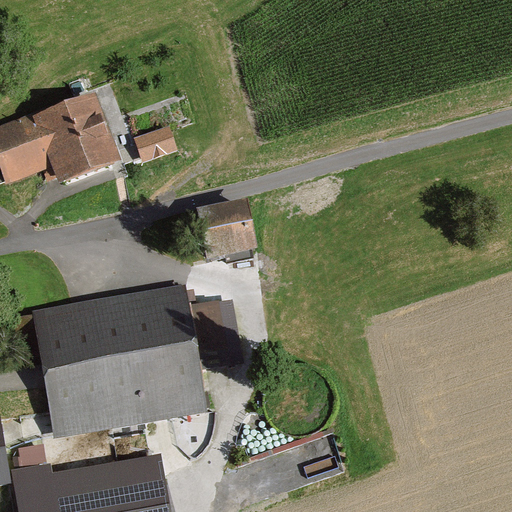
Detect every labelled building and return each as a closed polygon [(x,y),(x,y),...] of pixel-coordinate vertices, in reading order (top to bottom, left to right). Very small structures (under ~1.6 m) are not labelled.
[(95,96),(0,130),(0,139),(13,177),(57,161),(63,180),(118,160),(95,96)] [(253,212),(214,219),(222,264),(261,258),(253,212)] [(187,286),(32,312),(53,440),(208,414),(187,286)] [(205,344),(229,339),(222,305),(197,310),(205,344)] [(0,415),(0,488),(12,486),(0,415)] [(170,511),(161,457),(53,476),(52,465),(12,472),(18,511),(170,511)]
